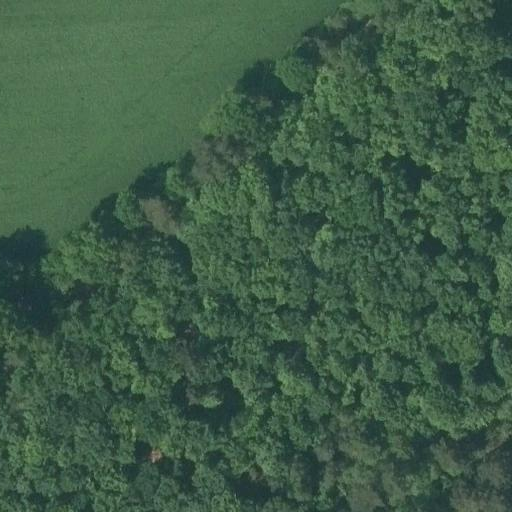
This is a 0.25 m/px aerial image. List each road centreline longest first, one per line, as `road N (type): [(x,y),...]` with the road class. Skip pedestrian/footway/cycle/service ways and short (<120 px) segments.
road 1 (track): [(419,0),(0,385)]
road 2 (track): [(0,299),(40,301),(87,278),(396,0)]
